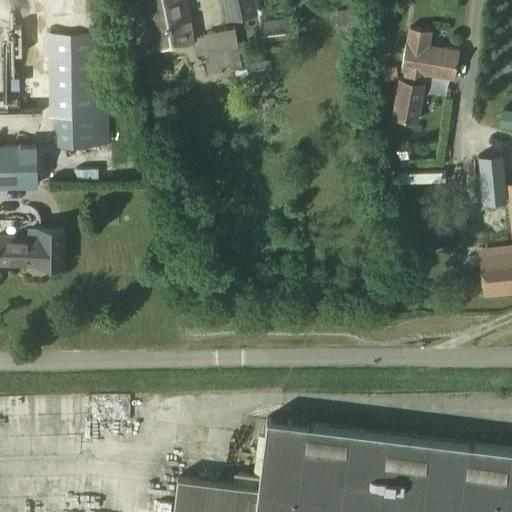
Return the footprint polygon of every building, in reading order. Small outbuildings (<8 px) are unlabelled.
[(191,44),(183,0),(139,0),(148,51),(191,44)] [(222,0),(227,20),(258,14),(255,0),(222,0)] [(340,34),(366,29),(363,6),(336,10),(340,34)] [(298,37),(296,17),(263,21),(265,41),(298,37)] [(52,112),(58,112),(59,144),(108,144),(107,111),(109,111),(108,26),(51,26),(52,112)] [(403,79),(399,78),(392,117),(415,121),(423,74),(452,79),(456,52),(426,47),(428,33),(409,30),(407,43),(404,43),(400,70),(404,70),(403,79)] [(219,70),(233,67),(230,48),(215,51),(219,70)] [(270,58),(246,62),(249,76),(273,73),(270,58)] [(385,82),(398,80),(396,67),(383,68),(385,82)] [(37,143),(0,143),(0,186),(37,186),(37,143)] [(500,150),(478,152),(483,202),(505,200),(500,150)] [(450,182),(449,169),(398,172),(398,185),(450,182)] [(0,236),(0,263),(38,264),(38,266),(62,266),(62,228),(38,228),(38,222),(18,222),(18,236),(0,236)] [(511,294),(511,252),(478,256),(483,297),(511,294)] [(511,511),(511,448),(266,417),(258,485),(178,475),(173,511),(511,511)]
